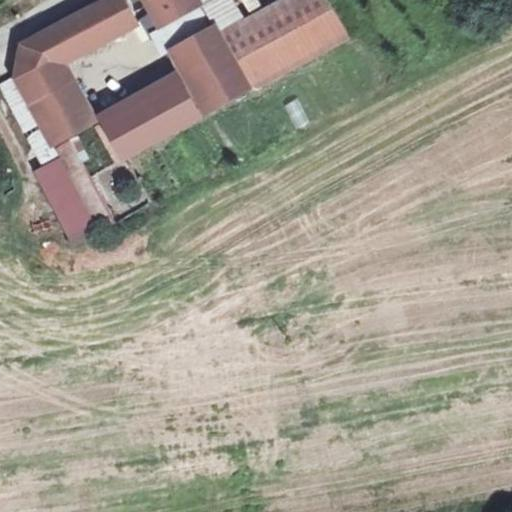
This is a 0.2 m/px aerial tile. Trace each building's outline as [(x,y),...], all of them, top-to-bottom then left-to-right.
[(106,0),(26,44),(38,67),(51,60),(130,16),(120,0),(106,0)] [(152,0),(212,107),(250,87),(225,43),(219,33),(204,6),(214,0),(152,0)] [(243,18),(232,0),(214,0),(204,6),(219,33),(243,18)] [(328,0),(302,0),(225,43),(250,87),(252,91),(348,37),(328,0)] [(38,67),(26,44),(15,78),(0,84),(0,89),(34,156),(51,146),(50,143),(86,124),(51,60),(38,67)] [(95,127),(114,163),(193,119),(173,85),(95,127)] [(70,144),(54,152),(97,234),(113,225),(70,144)] [(115,168),(99,171),(104,199),(119,196),(115,168)]
